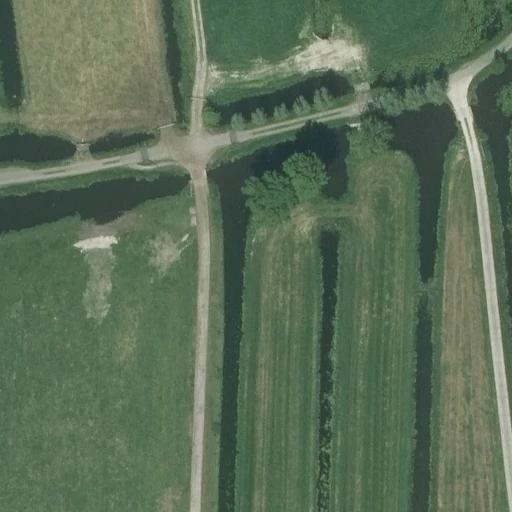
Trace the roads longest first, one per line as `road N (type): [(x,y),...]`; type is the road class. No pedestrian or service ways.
road 1 (track): [(191,0),(204,246),(195,511)]
road 2 (track): [(459,76),(511,460)]
